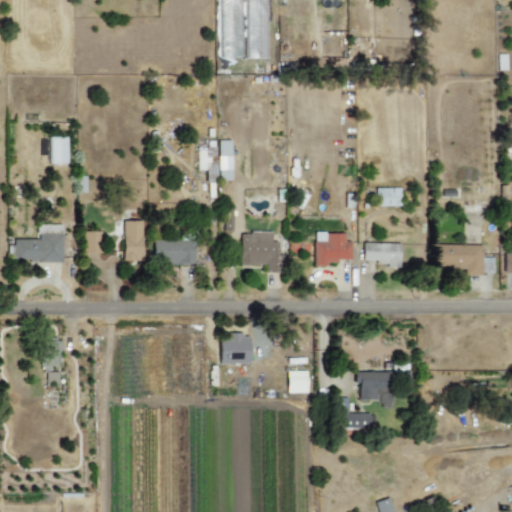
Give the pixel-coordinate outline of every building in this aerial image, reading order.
[(64,137),(46,137),(46,164),(65,163),(64,137)] [(229,180),(228,140),(215,140),(216,180),(229,180)] [(213,141),(195,142),(195,170),(203,170),(203,182),(214,182),(213,141)] [(398,188),(373,188),(374,206),(398,206),(398,188)] [(121,261),(140,260),(139,220),(120,221),(121,261)] [(12,239),(12,261),(60,260),(60,224),(35,225),(35,239),(12,239)] [(99,232),(82,231),(82,253),(99,253),(99,232)] [(269,232),(237,232),(237,264),(263,265),(263,273),(280,273),(281,254),(275,254),(275,241),(269,241),(269,232)] [(342,233),(312,233),(311,266),(325,266),(325,260),(354,261),(354,253),(350,253),(350,242),(342,242),(342,233)] [(193,263),(192,239),(150,241),(150,264),(193,263)] [(398,243),(361,243),(360,264),(398,264),(398,243)] [(480,246),(445,246),(445,268),(462,268),(462,274),(491,275),(491,258),(480,258),(480,246)] [(511,254),(502,254),(502,274),(511,273),(511,254)] [(247,336),(216,336),(217,364),(247,363),(247,336)] [(56,385),(56,369),(57,369),(58,341),(41,341),(41,384),(56,385)] [(304,371),(284,371),(285,393),(304,392),(304,371)] [(384,372),(351,372),(352,384),(356,383),(356,400),(374,399),(374,388),(385,388),(384,372)] [(367,428),(367,413),(341,413),(341,429),(367,428)] [(373,503),(375,511),(390,511),(387,498),(373,503)]
